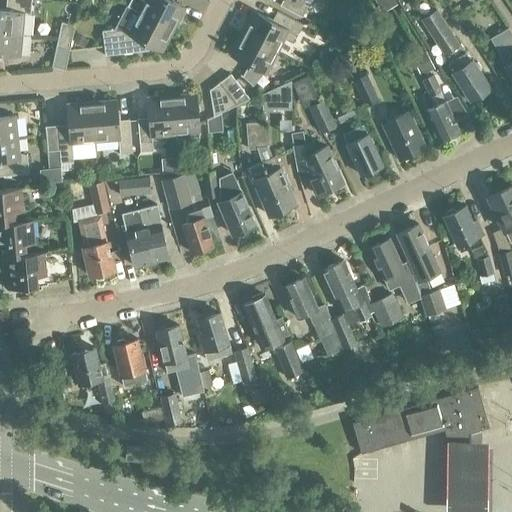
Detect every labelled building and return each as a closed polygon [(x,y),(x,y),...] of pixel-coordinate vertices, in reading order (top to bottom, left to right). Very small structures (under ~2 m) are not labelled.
[(0,11),(0,34),(22,36),(24,15),(31,16),(32,1),(22,0),(7,0),(6,12),(0,11)] [(131,0),(127,7),(139,13),(174,31),(185,10),(167,0),(131,0)] [(305,0),(283,0),(280,7),(302,19),(308,7),(303,5),(305,0)] [(115,31),(102,33),(105,58),(139,53),(141,49),(149,52),(151,47),(162,53),(174,31),(139,13),(127,7),(115,31)] [(254,13),(243,35),(278,53),(285,40),(293,45),(303,26),(277,12),(272,23),(254,13)] [(444,58),(446,57),(458,48),(436,14),(420,23),(444,58)] [(62,24),(57,49),(70,52),(75,27),(62,24)] [(511,34),(509,29),(491,39),(499,54),(507,66),(506,67),(511,76),(511,34)] [(0,56),(20,58),(22,36),(0,34),(0,56)] [(266,75),(278,53),(243,35),(231,57),(266,75)] [(354,51),(343,56),(348,67),(359,61),(354,51)] [(414,57),(423,76),(436,70),(427,51),(414,57)] [(467,53),(448,65),(453,74),(453,75),(471,103),(474,101),(476,102),(482,98),(482,96),(492,89),(481,72),(482,68),(478,62),(475,62),(474,61),(473,62),(467,53)] [(231,76),(210,92),(214,118),(250,101),(231,76)] [(367,76),(355,82),(367,107),(379,102),(367,76)] [(434,77),(423,82),(430,97),(432,96),(437,107),(426,112),(440,142),(461,133),(446,102),(446,103),(440,92),(441,91),(434,77)] [(291,82),(263,95),(264,110),(292,109),(291,82)] [(172,97),(175,136),(200,134),(197,95),(172,97)] [(175,136),(172,97),(148,99),(149,119),(138,120),(140,145),(140,153),(153,152),(152,138),(175,136)] [(92,104),(95,143),(119,141),(120,155),(133,154),(130,121),(118,122),(117,102),(92,104)] [(325,102),(310,108),(322,134),(336,127),(325,102)] [(69,126),(58,127),(60,152),(61,164),(74,163),(72,145),(95,143),(92,104),(68,106),(69,126)] [(351,105),(336,112),(342,123),(357,117),(351,105)] [(409,113),(384,125),(400,161),(426,149),(409,113)] [(222,114),(208,121),(209,133),(224,132),(222,114)] [(0,118),(0,141),(18,140),(15,117),(0,118)] [(264,123),(247,124),(248,139),(249,150),(258,150),(257,138),(266,138),(264,123)] [(364,126),(344,135),(348,145),(347,145),(361,176),(371,171),(374,172),(380,170),(380,167),(383,166),(369,135),(368,136),(364,126)] [(58,127),(46,128),(48,153),(60,152),(58,127)] [(310,155),(306,145),(303,132),(291,134),(294,148),(298,171),(309,169),(313,179),(309,180),(317,196),(331,189),(333,190),(340,187),(340,186),(344,184),(327,147),(310,155)] [(266,149),(266,138),(257,138),(258,150),(266,149)] [(19,153),(18,140),(0,141),(0,177),(29,175),(28,157),(19,153)] [(266,150),(258,150),(262,164),(283,210),(297,204),(289,186),(292,184),(288,174),(284,176),(281,169),(276,158),(271,160),(266,150)] [(262,164),(249,170),(254,181),(253,181),(256,188),(254,189),(259,200),(261,199),(269,216),(283,210),(262,164)] [(49,171),(41,171),(42,184),(62,183),(61,170),(49,171)] [(215,172),(204,173),(206,191),(216,190),(215,172)] [(185,175),(162,181),(170,210),(193,204),(185,175)] [(222,203),(219,204),(232,235),(235,234),(238,235),(245,232),(245,229),(255,225),(242,194),(241,195),(232,175),(220,180),(222,203)] [(136,179),(136,195),(152,193),(151,177),(136,179)] [(136,195),(136,179),(120,181),(121,197),(136,195)] [(110,211),(104,182),(89,185),(96,214),(110,211)] [(511,187),(489,199),(504,232),(510,244),(511,242),(511,187)] [(23,213),(21,189),(0,190),(0,223),(11,223),(11,214),(23,213)] [(156,206),(139,210),(152,263),(169,259),(156,206)] [(447,216),(444,218),(457,246),(468,241),(476,258),(487,253),(480,236),(483,234),(478,222),(474,224),(467,207),(457,212),(453,211),(447,214),(447,216)] [(152,263),(139,210),(122,214),(135,268),(152,263)] [(189,224),(183,226),(192,254),(214,246),(201,210),(186,215),(189,224)] [(108,243),(107,243),(100,217),(79,223),(85,249),(84,249),(91,277),(96,276),(97,280),(111,277),(110,273),(115,272),(108,243)] [(0,256),(23,255),(22,246),(35,245),(33,221),(11,223),(0,223),(0,256)] [(399,236),(410,262),(427,314),(447,308),(440,289),(439,288),(432,291),(427,278),(441,272),(429,248),(419,227),(399,236)] [(390,240),(370,249),(383,279),(384,279),(389,290),(399,286),(407,304),(420,298),(408,263),(402,266),(390,240)] [(58,252),(60,280),(72,279),(70,250),(58,252)] [(58,252),(43,253),(46,285),(60,283),(60,280),(58,252)] [(511,253),(511,252),(500,255),(506,277),(511,274),(511,253)] [(46,287),(46,285),(43,253),(23,255),(0,256),(0,258),(6,258),(8,289),(6,289),(6,291),(37,288),(37,287),(46,287)] [(489,258),(478,261),(482,277),(493,274),(489,258)] [(344,261),(323,271),(343,312),(348,326),(371,315),(370,314),(375,312),(372,305),(365,285),(357,289),(344,261)] [(325,307),(318,310),(304,279),(283,289),(297,319),(308,314),(313,326),(320,341),(327,357),(338,352),(330,336),(324,321),(330,319),(325,307)] [(251,303),(242,306),(255,336),(262,351),(284,342),(277,326),(264,297),(261,298),(260,294),(249,299),(251,303)] [(511,308),(508,294),(495,297),(503,329),(511,326),(511,308)] [(393,295),(372,305),(382,327),(403,318),(393,295)] [(329,319),(341,347),(343,351),(356,344),(340,314),(329,319)] [(221,315),(197,322),(202,338),(199,339),(203,352),(204,352),(207,362),(232,354),(229,344),(221,315)] [(179,327),(155,333),(163,364),(164,364),(167,374),(177,371),(179,379),(187,377),(190,393),(193,405),(205,402),(202,390),(195,355),(187,357),(179,327)] [(123,387),(135,384),(147,382),(145,372),(146,371),(138,341),(126,343),(123,341),(117,342),(116,346),(112,346),(120,377),(123,387)] [(278,359),(287,379),(303,373),(291,343),(275,350),(278,359)] [(75,354),(72,355),(78,385),(98,380),(100,388),(110,386),(108,377),(105,364),(100,365),(96,350),(84,352),(82,350),(76,351),(75,354)] [(247,350),(234,353),(243,382),(255,378),(247,350)] [(438,350),(420,356),(423,367),(441,361),(438,350)] [(100,388),(99,388),(102,405),(114,402),(110,386),(100,388)] [(352,423),(359,449),(361,454),(444,430),(447,440),(489,428),(478,388),(352,423)] [(174,395),(161,398),(167,425),(180,422),(174,395)] [(161,408),(142,413),(145,425),(164,420),(161,408)] [(489,450),(489,433),(447,433),(447,462),(446,511),(447,511),(487,511),(488,476),(489,450)] [(127,447),(125,461),(147,464),(149,450),(127,447)]
